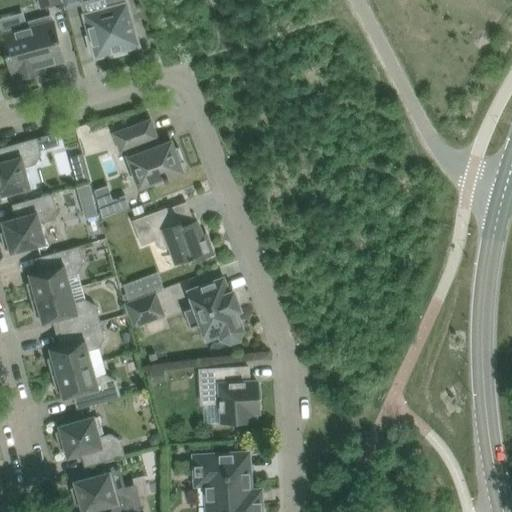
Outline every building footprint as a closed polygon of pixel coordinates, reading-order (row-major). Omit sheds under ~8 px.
[(61,0),(64,8),(83,3),(81,0),(61,0)] [(109,0),(111,8),(84,15),(90,35),(86,36),(91,54),(95,53),(96,58),(109,54),(110,58),(127,53),(126,49),(139,46),(133,25),(131,25),(128,17),(130,16),(127,3),(126,4),(125,0),(109,0)] [(45,24),(44,19),(24,25),(25,30),(1,36),(12,75),(14,74),(16,80),(35,74),(33,69),(64,60),(53,22),(45,24)] [(157,147),(155,139),(157,138),(151,120),(114,134),(121,153),(130,149),(132,156),(128,158),(139,188),(154,182),(155,184),(169,179),(168,177),(182,171),(180,164),(184,162),(179,147),(174,149),(171,141),(157,147)] [(60,145),(56,133),(39,138),(37,138),(0,148),(0,162),(0,196),(31,188),(25,168),(36,165),(42,154),(41,151),(60,145)] [(89,181),(86,169),(82,154),(70,157),(74,172),(78,184),(89,181)] [(89,185),(77,188),(80,200),(92,197),(89,185)] [(107,186),(94,191),(98,205),(112,200),(107,186)] [(11,254),(46,244),(40,223),(51,220),(57,210),(52,194),(12,205),(15,218),(2,222),(5,231),(0,232),(0,233),(5,250),(10,249),(11,254)] [(141,206),(132,209),(134,216),(144,213),(141,206)] [(174,225),(168,208),(133,221),(142,245),(155,240),(156,245),(160,248),(165,249),(170,247),(176,264),(190,259),(192,262),(213,254),(206,233),(202,235),(197,221),(183,226),(181,223),(174,225)] [(31,300),(71,289),(68,276),(78,273),(84,263),(79,246),(39,257),(42,270),(29,274),(31,282),(26,283),(31,300)] [(150,276),(123,286),(129,303),(156,293),(164,290),(158,273),(150,276)] [(228,294),(223,279),(189,292),(208,339),(220,334),(222,338),(230,342),(238,339),(242,331),(235,312),(238,311),(231,293),(228,294)] [(75,302),(71,289),(31,300),(36,317),(41,316),(43,324),(56,320),(60,333),(100,322),(96,305),(85,300),(75,302)] [(134,326),(164,315),(156,293),(129,303),(126,304),(134,326)] [(52,375),(92,364),(88,351),(99,348),(105,338),(100,322),(60,333),(63,345),(50,349),(52,357),(47,358),(52,375)] [(96,377),(92,364),(52,375),(57,392),(61,391),(64,399),(77,395),(81,408),(100,403),(121,397),(117,380),(106,374),(96,377)] [(231,384),(230,368),(200,370),(201,399),(215,398),(215,403),(221,402),(222,422),(255,421),(255,412),(259,412),(258,399),(261,398),(260,389),(258,388),(257,382),(231,384)] [(164,370),(150,372),(152,382),(165,381),(164,370)] [(100,437),(94,416),(59,426),(60,431),(55,432),(60,449),(65,448),(67,458),(81,454),(85,467),(104,462),(125,456),(121,440),(110,434),(100,437)] [(159,429),(148,432),(152,448),(164,445),(159,429)] [(247,454),(195,457),(197,484),(207,483),(208,507),(208,511),(262,511),(260,510),(260,501),(259,488),(249,488),(247,454)] [(75,486),(71,488),(75,505),(80,504),(82,511),(87,511),(96,510),(97,511),(138,511),(141,511),(136,495),(134,487),(126,489),(115,492),(109,472),(94,476),(74,482),(75,486)]
